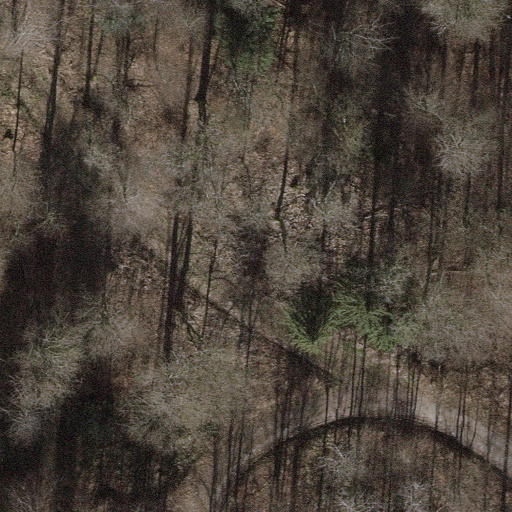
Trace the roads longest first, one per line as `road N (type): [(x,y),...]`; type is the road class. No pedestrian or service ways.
road 1 (track): [(349,399),(134,220),(0,53)]
road 2 (track): [(190,511),(260,428),(349,399),(441,408),(511,452)]
